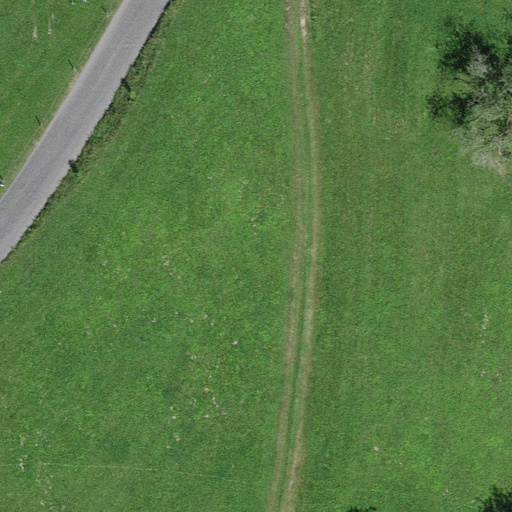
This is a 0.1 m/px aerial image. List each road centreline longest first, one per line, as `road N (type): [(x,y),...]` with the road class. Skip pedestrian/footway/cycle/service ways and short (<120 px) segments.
road 1 (track): [(267,511),(311,212),(305,0)]
road 2 (residential): [(143,0),(34,188),(0,226)]
